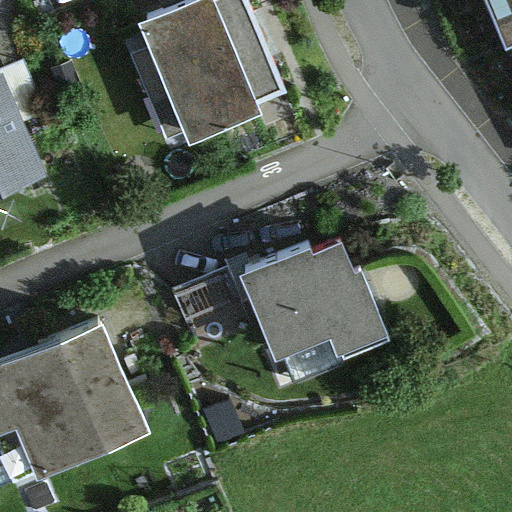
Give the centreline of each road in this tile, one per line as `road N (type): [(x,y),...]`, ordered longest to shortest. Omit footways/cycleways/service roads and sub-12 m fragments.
road 1 (residential): [(425,101),(322,155),(0,293)]
road 2 (residential): [(425,101),(511,207)]
